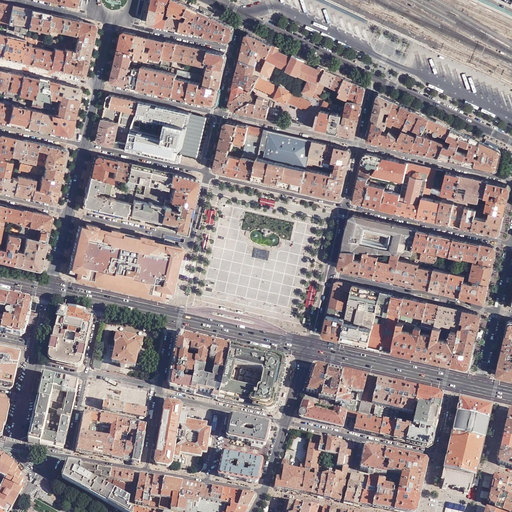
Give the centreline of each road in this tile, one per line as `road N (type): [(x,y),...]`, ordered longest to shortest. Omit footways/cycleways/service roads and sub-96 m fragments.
road 1 (motorway): [(0,119),(511,243)]
road 2 (motorway): [(511,180),(0,61)]
road 3 (residential): [(68,211),(187,237),(205,174)]
road 4 (residential): [(497,310),(329,273)]
road 5 (residential): [(344,206),(511,243)]
road 6 (residential): [(511,180),(359,144)]
road 7 (tertiary): [(511,140),(377,76)]
road 8 (primary): [(310,348),(454,381)]
road 9 (tertiary): [(377,76),(245,16)]
road 10 (residential): [(359,144),(219,113)]
road 11 (residential): [(205,174),(344,206)]
road 12 (primary): [(173,316),(310,348)]
road 13 (residential): [(219,113),(96,84)]
road 14 (residential): [(84,143),(205,174)]
